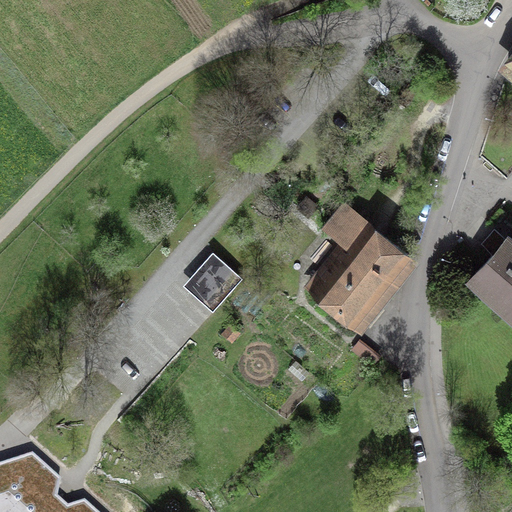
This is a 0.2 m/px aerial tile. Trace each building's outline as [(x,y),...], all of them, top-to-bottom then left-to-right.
[(299,180),(292,173),(265,190),(286,208),(299,180)] [(314,284),(361,322),(412,258),(366,220),(364,220),(344,203),(325,226),(339,238),(332,246),(339,252),(314,284)] [(471,276),(511,312),(511,241),(511,242),(494,227),(480,242),(492,252),(471,276)] [(242,277),(212,251),(196,269),(226,295),(242,277)] [(0,511),(96,511),(84,501),(68,507),(55,496),(59,479),(32,455),(0,464),(0,511)]
